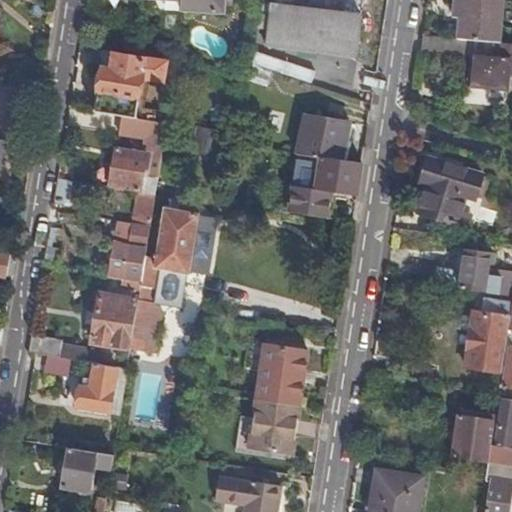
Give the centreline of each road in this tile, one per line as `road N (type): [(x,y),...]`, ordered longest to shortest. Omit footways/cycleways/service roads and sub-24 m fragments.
road 1 (residential): [(407,0),(333,511)]
road 2 (residential): [(0,463),(70,0)]
road 3 (track): [(184,278),(359,332)]
road 4 (track): [(252,72),(390,118)]
